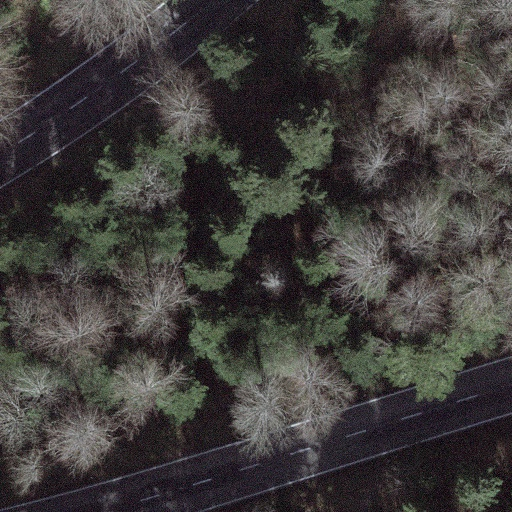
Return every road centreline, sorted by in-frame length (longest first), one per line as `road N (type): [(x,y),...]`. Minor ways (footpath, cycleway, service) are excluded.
road 1 (secondary): [(511,382),(97,511)]
road 2 (secondary): [(0,154),(212,0)]
